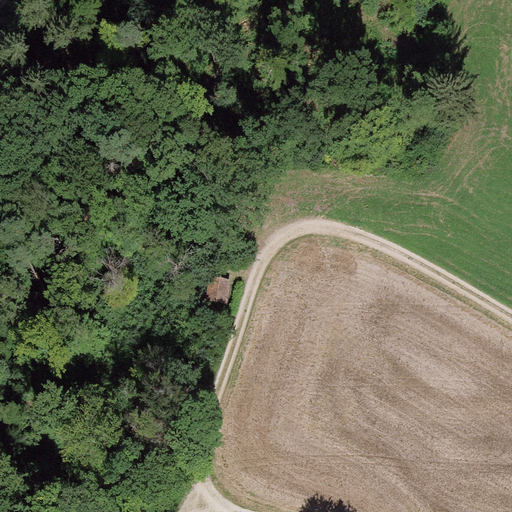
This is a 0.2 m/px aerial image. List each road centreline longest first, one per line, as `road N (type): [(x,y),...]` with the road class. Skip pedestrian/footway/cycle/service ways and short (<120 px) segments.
road 1 (track): [(229,511),(220,511),(210,423),(268,247),(309,228),(368,239),(511,320)]
road 2 (track): [(286,236),(259,147),(417,55)]
